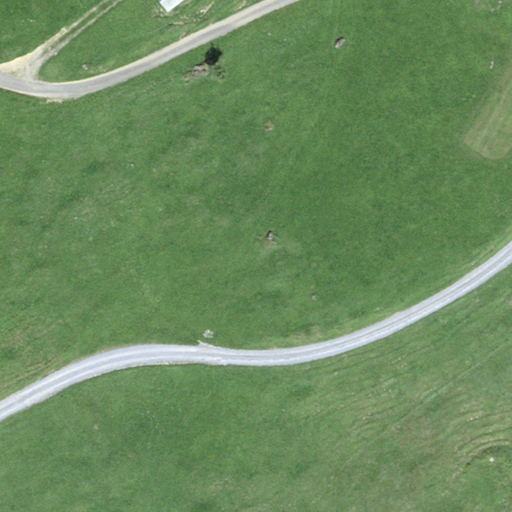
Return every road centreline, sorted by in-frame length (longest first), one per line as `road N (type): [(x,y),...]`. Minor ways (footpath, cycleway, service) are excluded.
road 1 (unclassified): [(0,411),(126,358),(322,355),(406,324),(511,250)]
road 2 (unclassified): [(0,81),(47,96),(83,89),(286,0)]
